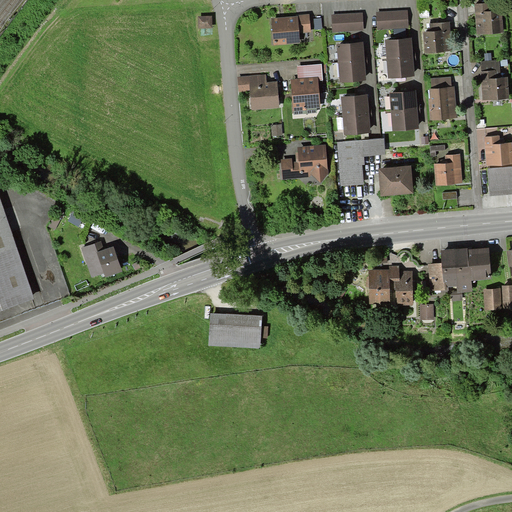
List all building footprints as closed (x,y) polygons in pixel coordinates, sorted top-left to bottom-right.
[(474,4),(476,35),(504,33),(502,10),(490,11),(489,3),(474,4)] [(408,10),(376,12),(377,29),(394,28),(406,28),(409,27),(408,10)] [(428,10),(420,10),(421,18),(429,17),(428,10)] [(363,12),(331,14),(332,32),(364,30),(363,12)] [(298,16),(272,18),(274,45),(300,43),(300,33),(311,32),(311,29),(310,19),(310,14),(298,15),(298,16)] [(212,15),(198,16),(198,28),(213,28),(212,15)] [(321,18),(310,19),(311,29),(322,28),(321,18)] [(430,31),(423,32),(425,53),(452,51),(450,22),(429,23),(430,31)] [(394,28),(394,39),(406,38),(406,28),(394,28)] [(385,40),(387,59),(416,56),(415,47),(413,47),(412,38),(406,38),(394,39),(385,40)] [(337,44),(338,62),(368,60),(367,51),(364,51),(363,41),(337,44)] [(417,66),(416,56),(387,59),(388,78),(415,76),(414,66),(417,66)] [(368,70),(368,60),(338,62),(340,82),(366,80),(366,70),(368,70)] [(481,71),(480,71),(482,100),(509,98),(507,77),(501,77),(499,60),(492,61),(485,61),(481,62),(481,71)] [(322,64),(297,66),(298,78),(318,77),(319,80),(323,80),(322,64)] [(266,74),(238,77),(239,92),(250,91),(252,110),(280,107),(277,81),(267,82),(266,74)] [(298,78),(291,79),(294,115),(317,113),(316,108),(321,107),(319,80),(318,77),(298,78)] [(432,88),(452,86),(451,77),(431,78),(432,88)] [(452,86),(432,88),(429,88),(430,98),(429,98),(431,120),(457,118),(455,86),(452,86)] [(390,92),(391,111),(420,109),(420,99),(417,100),(416,90),(390,92)] [(341,96),(343,115),(372,113),(371,103),(368,103),(368,94),(341,96)] [(421,118),(420,109),(391,111),(392,131),(419,129),(418,118),(421,118)] [(373,122),(372,113),(343,115),(344,135),(371,133),(370,122),(373,122)] [(282,124),(271,125),(272,136),(283,135),(282,124)] [(484,137),(486,166),(511,163),(511,143),(511,142),(501,143),(500,135),(484,137)] [(384,138),(337,142),(341,186),(364,184),(362,165),(365,165),(364,157),(385,155),(384,138)] [(281,159),(283,179),(310,177),(312,175),(321,182),(328,173),(326,144),(298,146),(298,152),(299,161),(296,161),(292,161),(292,158),(281,159)] [(445,150),(445,145),(430,146),(431,156),(436,156),(436,151),(445,150)] [(445,163),(434,164),(436,185),(463,183),(460,154),(445,155),(445,163)] [(411,166),(378,168),(381,196),(414,193),(411,166)] [(511,166),(488,168),(490,196),(511,194),(511,166)] [(0,310),(34,299),(0,198),(0,310)] [(101,241),(81,248),(92,277),(104,273),(106,277),(122,271),(114,246),(104,249),(101,241)] [(467,248),(441,250),(442,263),(443,282),(445,282),(445,287),(457,286),(457,291),(457,293),(462,292),(472,291),(471,281),(470,268),(469,268),(467,249),(467,248)] [(489,248),(467,249),(469,268),(470,268),(471,281),(487,280),(487,275),(491,274),(489,248)] [(511,249),(507,251),(511,276),(511,284),(502,285),(503,310),(511,308),(511,249)] [(443,282),(442,263),(428,264),(429,291),(445,290),(445,287),(445,282),(443,282)] [(389,269),(369,269),(369,306),(390,305),(390,290),(397,290),(397,305),(413,305),(413,270),(399,271),(399,265),(389,265),(389,269)] [(502,309),(500,288),(483,289),(485,310),(502,309)] [(462,300),(462,292),(457,293),(457,291),(451,292),(451,301),(462,300)] [(420,305),(421,320),(434,319),(434,304),(420,305)] [(262,316),(210,313),(209,346),(261,349),(261,338),(262,326),(262,316)]
